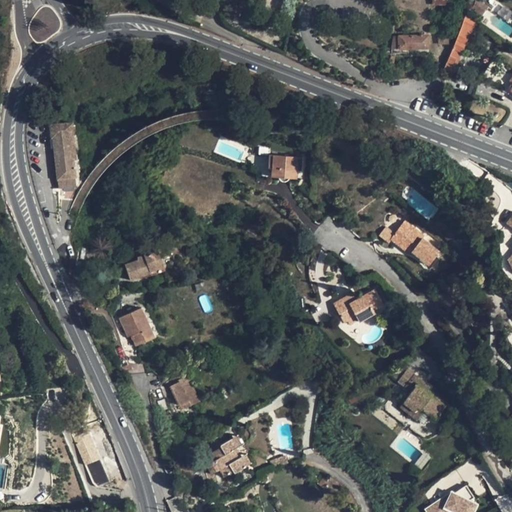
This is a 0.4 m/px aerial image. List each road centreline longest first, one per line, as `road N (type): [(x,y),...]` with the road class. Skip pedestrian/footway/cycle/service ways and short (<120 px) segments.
road 1 (secondary): [(18,116),(16,146),(34,218),(132,452),(149,511)]
road 2 (secondary): [(193,39),(511,161)]
road 3 (residential): [(341,234),(385,266),(429,317),(511,488)]
road 4 (unknown): [(388,114),(389,87),(322,54),(309,38),(318,9),(354,0)]
road 5 (unknown): [(0,223),(91,362)]
road 6 (secondary): [(193,39),(130,18),(76,30)]
